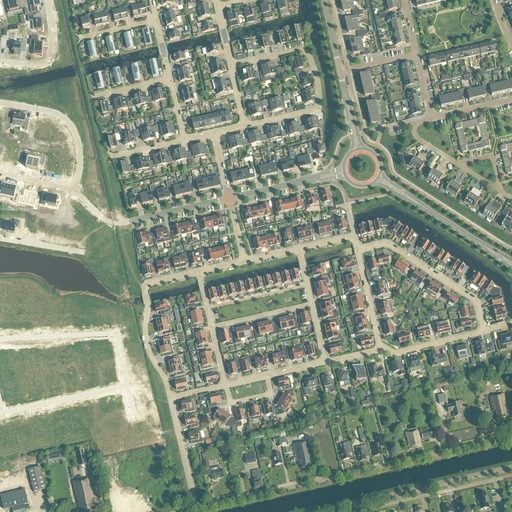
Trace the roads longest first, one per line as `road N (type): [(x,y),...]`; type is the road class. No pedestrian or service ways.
road 1 (unclassified): [(195,509),(511,436)]
road 2 (residential): [(245,126),(317,109),(316,76),(303,50),(231,66)]
road 3 (residential): [(511,468),(321,511)]
road 4 (residential): [(198,272),(144,289),(146,341),(169,398)]
road 5 (residential): [(128,386),(117,335),(0,340)]
road 6 (residential): [(483,332),(474,299),(387,244),(357,250)]
road 7 (residential): [(0,103),(59,115),(74,129),(80,149),(73,191)]
road 8 (residential): [(0,414),(128,386)]
